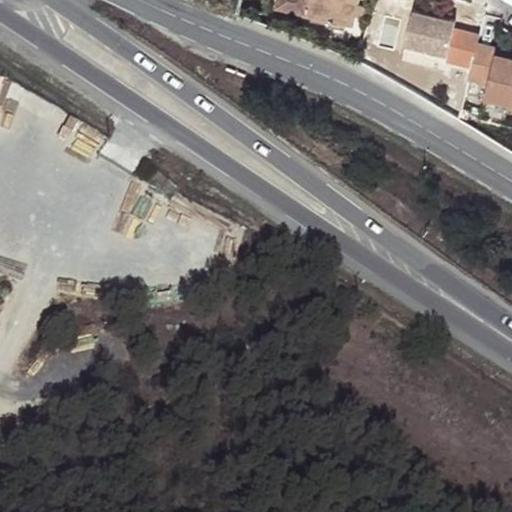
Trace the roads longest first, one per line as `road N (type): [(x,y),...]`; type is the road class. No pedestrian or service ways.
road 1 (secondary): [(0,11),(321,227),(449,296)]
road 2 (secondary): [(449,296),(340,206),(48,0)]
road 3 (tertiary): [(511,182),(372,99),(140,0)]
